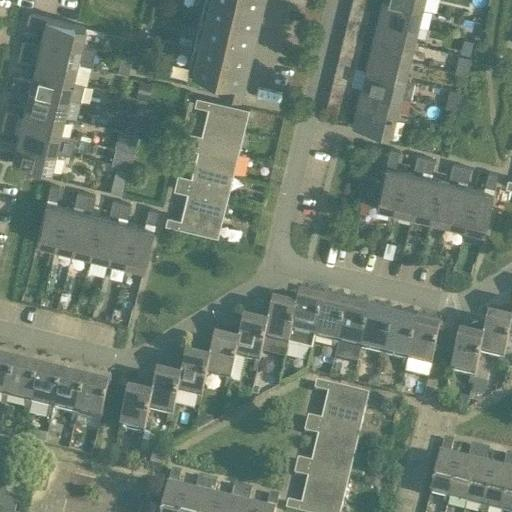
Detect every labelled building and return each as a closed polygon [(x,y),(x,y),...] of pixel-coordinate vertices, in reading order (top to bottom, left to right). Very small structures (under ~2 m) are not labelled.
[(193,65),(201,67),(197,84),(233,93),(234,85),(240,87),(243,74),(236,73),(253,0),(208,0),(204,21),(201,30),(193,65)] [(427,8),(421,7),(421,6),(396,0),(381,0),(378,14),(417,23),(419,12),(425,13),(427,8)] [(351,7),(370,12),(371,6),(352,1),(351,7)] [(350,13),(368,18),(370,12),(351,7),(350,13)] [(40,25),(42,16),(28,13),(26,22),(40,25)] [(413,38),(417,23),(378,14),(373,32),(418,43),(419,39),(413,38)] [(45,16),(41,34),(86,45),(87,41),(81,40),(82,40),(85,25),(45,16)] [(369,49),(408,59),(411,47),(417,49),(418,43),(373,32),(369,49)] [(37,52),(76,61),(79,49),(85,50),(86,45),(41,34),(37,52)] [(342,43),(361,47),(362,41),(344,37),(342,43)] [(471,48),(473,40),(464,38),(462,46),(471,48)] [(20,48),(33,51),(35,43),(22,40),(20,48)] [(341,49),(359,53),(361,47),(342,43),(341,49)] [(33,51),(20,48),(18,58),(31,61),(33,51)] [(405,73),(408,59),(369,49),(365,67),(409,78),(410,74),(405,73)] [(33,70),(72,79),(76,61),(37,52),(33,70)] [(361,85),(400,94),(411,97),(415,80),(409,79),(409,78),(365,67),(361,85)] [(29,87),(80,100),(84,83),(72,80),(72,79),(33,70),(29,87)] [(333,78),(352,82),(354,77),(335,72),(333,78)] [(466,74),(458,73),(455,83),(464,85),(466,74)] [(11,83),(25,86),(26,78),(13,75),(11,83)] [(332,84),(351,88),(352,82),(333,78),(332,84)] [(151,83),(140,80),(137,94),(148,97),(151,83)] [(25,86),(11,83),(9,93),(22,97),(25,86)] [(357,102),(401,113),(402,110),(396,108),(400,94),(361,85),(357,102)] [(80,100),(29,87),(24,105),(64,115),(68,97),(80,100)] [(147,99),(128,94),(123,112),(143,116),(147,99)] [(204,119),(243,129),(248,107),(196,94),(194,104),(207,107),(204,119)] [(401,113),(357,102),(352,120),(391,130),(394,118),(399,119),(401,113)] [(69,116),(64,115),(24,105),(20,123),(60,132),(63,119),(68,121),(69,116)] [(343,118),(345,112),(326,107),(325,113),(343,118)] [(3,119),(16,122),(18,113),(5,110),(3,119)] [(16,122),(3,119),(1,129),(14,132),(16,122)] [(185,137),(238,150),(243,129),(204,119),(201,133),(187,130),(185,137)] [(141,124),(127,121),(124,131),(139,134),(141,124)] [(16,141),(61,151),(61,147),(57,146),(60,132),(20,123),(16,141)] [(194,162),(233,171),(238,150),(185,137),(184,145),(197,149),(194,162)] [(136,142),(122,138),(120,147),(133,151),(136,142)] [(61,151),(16,141),(12,159),(51,169),(55,154),(59,156),(61,151)] [(0,156),(8,159),(10,149),(0,147),(0,156)] [(120,147),(117,158),(131,162),(134,151),(120,147)] [(397,163),(400,151),(390,149),(387,161),(397,163)] [(422,169),(425,157),(417,155),(414,167),(422,169)] [(425,157),(422,169),(432,172),(435,159),(425,157)] [(175,180),(228,192),(233,171),(194,162),(191,176),(177,173),(175,180)] [(457,178),(460,166),(452,164),(449,176),(457,178)] [(392,214),(403,169),(384,165),(375,204),(390,207),(388,213),(392,214)] [(129,169),(117,166),(114,179),(126,181),(129,169)] [(460,166),(457,178),(467,180),(470,168),(460,166)] [(399,210),(411,213),(421,174),(403,169),(392,214),(397,215),(399,210)] [(494,187),(497,175),(487,172),(484,184),(494,187)] [(421,174),(411,213),(425,216),(424,221),(428,222),(438,178),(421,174)] [(434,218),(447,221),(456,182),(438,178),(428,222),(432,223),(434,218)] [(184,205),(223,214),(228,192),(175,180),(173,188),(187,191),(184,205)] [(456,182),(447,221),(460,224),(459,230),(463,231),(474,187),(456,182)] [(56,200),(60,187),(50,185),(47,197),(56,200)] [(492,191),(474,187),(463,231),(468,232),(469,227),(483,230),(492,191)] [(82,207),(85,194),(77,192),(74,205),(82,207)] [(85,194),(82,207),(92,209),(95,196),(85,194)] [(118,215),(121,202),(112,200),(109,213),(118,215)] [(48,248),(53,249),(64,205),(45,201),(36,240),(50,243),(48,248)] [(121,202),(118,215),(127,217),(130,204),(121,202)] [(64,205),(53,249),(58,251),(59,246),(72,249),(81,210),(64,205)] [(218,236),(223,214),(184,205),(181,218),(167,215),(165,223),(218,236)] [(154,224),(157,211),(148,209),(144,222),(154,224)] [(81,210),(72,249),(85,252),(84,257),(88,258),(99,214),(81,210)] [(99,214),(88,258),(93,259),(94,254),(107,257),(117,218),(99,214)] [(117,218),(107,257),(121,261),(119,265),(124,267),(134,222),(117,218)] [(134,222),(124,267),(128,267),(129,263),(143,266),(153,227),(134,222)] [(391,257),(394,244),(385,241),(385,242),(382,255),(391,257)] [(323,302),(310,299),(306,287),(302,286),(296,310),(296,311),(291,332),(311,337),(309,344),(313,345),(315,337),(326,292),(326,291),(323,302)] [(296,311),(296,310),(285,308),(280,294),(275,292),(270,311),(267,312),(269,319),(267,328),(265,339),(284,343),(282,352),(286,353),(291,332),(296,311)] [(347,308),(335,305),(331,293),(326,292),(315,337),(334,342),(332,350),(337,351),(339,343),(350,297),(349,297),(347,308)] [(370,313),(358,310),(353,298),(350,297),(339,343),(357,347),(355,354),(361,356),(362,348),(373,302),(370,313)] [(394,319),(382,316),(378,303),(373,302),(362,348),(381,353),(380,360),(384,361),(386,354),(397,307),(396,307),(394,319)] [(417,324),(405,322),(401,308),(397,307),(386,354),(405,358),(403,366),(407,367),(420,312),(417,324)] [(503,363),(506,348),(509,337),(511,325),(499,322),(494,308),(491,307),(487,324),(483,327),(485,333),(483,342),(480,355),(499,359),(497,368),(501,369),(503,363)] [(267,328),(255,325),(251,312),(246,311),(242,329),(238,330),(241,339),(239,346),(236,358),(255,362),(254,369),(257,370),(265,339),(267,328)] [(424,313),(420,312),(407,367),(406,372),(429,377),(440,330),(428,327),(424,313)] [(483,342),(471,340),(467,326),(461,325),(450,373),(471,378),(469,385),(473,386),(480,355),(483,342)] [(218,328),(215,341),(213,347),(209,348),(211,356),(209,364),(210,364),(207,376),(226,380),(224,387),(229,388),(236,358),(239,346),(227,343),(222,329),(218,328)] [(7,399),(15,363),(3,360),(0,347),(0,396),(2,398),(1,405),(5,406),(7,399)] [(189,347),(186,359),(184,364),(180,365),(183,374),(181,382),(178,393),(197,397),(195,405),(199,406),(207,375),(207,376),(210,364),(209,364),(197,361),(194,348),(189,347)] [(18,351),(15,363),(7,399),(26,403),(24,411),(28,412),(30,404),(42,357),(41,356),(38,369),(26,366),(22,352),(18,351)] [(54,410),(65,362),(62,374),(50,371),(46,358),(42,357),(30,404),(49,409),(47,416),(52,417),(54,410)] [(77,416),(89,368),(88,368),(85,380),(72,377),(69,363),(65,362),(54,410),(73,415),(71,422),(76,423),(77,416)] [(159,364),(157,376),(155,382),(150,384),(153,392),(151,400),(148,411),(168,415),(166,422),(171,423),(178,393),(181,382),(168,379),(164,366),(159,364)] [(94,427),(99,428),(109,386),(97,383),(93,369),(89,368),(77,416),(96,420),(94,427)] [(379,380),(373,378),(368,381),(367,387),(377,389),(379,380)] [(130,382),(127,394),(119,429),(139,433),(137,441),(141,442),(148,411),(151,400),(139,397),(135,383),(130,382)] [(325,408),(363,417),(368,395),(315,382),(313,391),(328,395),(325,408)] [(483,398),(487,386),(474,382),(471,395),(483,398)] [(467,401),(459,398),(456,407),(462,409),(465,409),(467,401)] [(304,425),(358,438),(363,417),(325,408),(322,421),(306,417),(304,425)] [(212,419),(198,415),(196,432),(214,423),(212,419)] [(315,450),(353,459),(358,438),(304,425),(303,433),(318,436),(315,450)] [(47,436),(41,435),(38,437),(36,442),(45,444),(47,436)] [(440,452),(450,455),(453,442),(443,440),(440,452)] [(467,459),(476,461),(479,448),(471,446),(467,459)] [(476,461),(485,463),(488,451),(479,448),(476,461)] [(294,467),(348,480),(353,459),(315,450),(312,463),(296,459),(294,467)] [(15,511),(21,489),(10,486),(17,459),(0,455),(0,511),(15,511)] [(503,468),(511,470),(511,467),(511,456),(506,455),(503,468)] [(439,456),(430,495),(444,499),(448,500),(458,461),(439,456)] [(458,461),(448,500),(453,501),(466,504),(475,465),(458,461)] [(475,465),(466,504),(478,507),(483,508),(493,470),(475,465)] [(305,492),(343,501),(348,480),(294,467),(293,475),(308,479),(305,492)] [(168,483),(177,485),(180,472),(171,470),(168,483)] [(493,470),(483,508),(488,509),(500,511),(501,511),(511,474),(493,470)] [(511,511),(511,474),(501,511),(511,511)] [(207,479),(198,477),(195,489),(204,491),(207,479)] [(213,494),(216,481),(207,479),(204,491),(213,494)] [(230,498),(239,500),(242,487),(233,485),(230,498)] [(60,498),(70,500),(73,490),(62,487),(60,498)] [(251,489),(242,487),(239,500),(248,502),(251,489)] [(161,511),(180,511),(186,492),(167,488),(161,511)] [(199,511),(203,496),(186,492),(180,511),(199,511)] [(340,511),(343,501),(305,492),(302,505),(286,502),(284,510),(291,511),(340,511)] [(266,506),(275,509),(278,496),(269,494),(266,506)] [(199,511),(217,511),(221,500),(203,496),(199,511)] [(236,511),(238,505),(221,500),(217,511),(236,511)]
